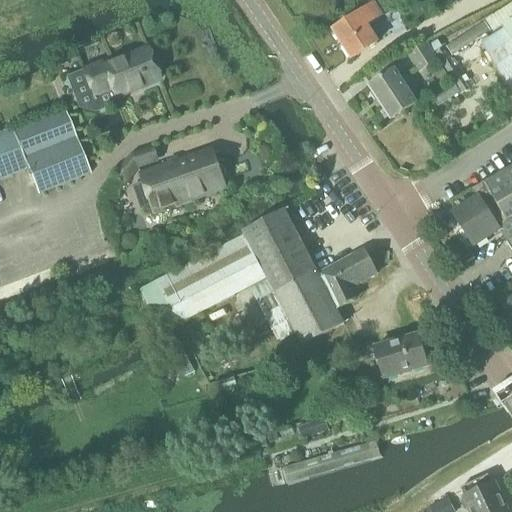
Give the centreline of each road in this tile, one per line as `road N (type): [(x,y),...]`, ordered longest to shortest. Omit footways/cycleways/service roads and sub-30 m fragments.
road 1 (unknown): [(308,84),(133,143),(81,197),(0,225)]
road 2 (tertiary): [(394,211),(251,0)]
road 3 (tertiary): [(504,378),(394,211)]
road 4 (unclassified): [(394,211),(511,136)]
